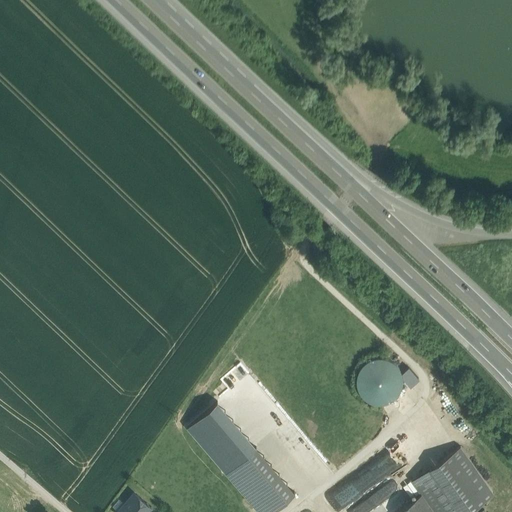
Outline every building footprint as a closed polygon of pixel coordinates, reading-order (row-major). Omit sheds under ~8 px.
[(377,407),(407,383),(409,386),(419,378),(409,365),(400,373),(382,351),(352,375),(377,407)] [(287,448),(295,459),(305,453),(289,428),(281,434),(283,437),(281,438),(287,448)] [(466,511),(494,492),(460,445),(430,466),(462,511),(466,511)] [(271,511),(296,492),(257,446),(227,472),(260,511),(271,511)] [(462,511),(430,466),(412,479),(421,493),(434,511),(462,511)] [(334,509),(391,479),(356,480),(326,496),(333,509),(334,509)] [(118,511),(119,511),(145,511),(150,506),(133,492),(118,511)] [(434,511),(421,493),(394,511),(434,511)]
